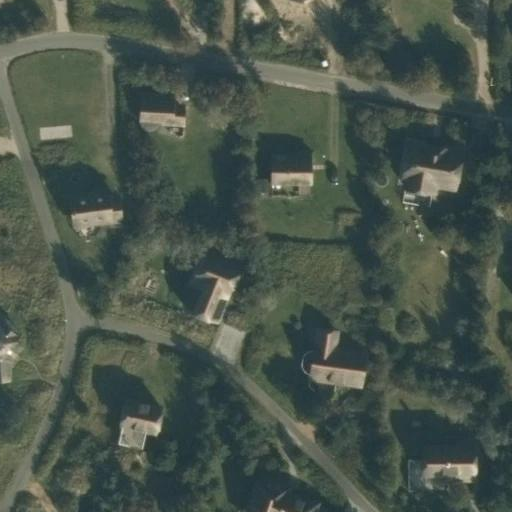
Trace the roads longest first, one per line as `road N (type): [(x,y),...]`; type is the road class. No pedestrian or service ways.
road 1 (unclassified): [(511,114),(88,40),(0,53)]
road 2 (unclassified): [(368,511),(222,363),(70,318)]
road 3 (unclassified): [(70,318),(0,74)]
road 4 (unclassified): [(3,511),(56,408),(70,318)]
